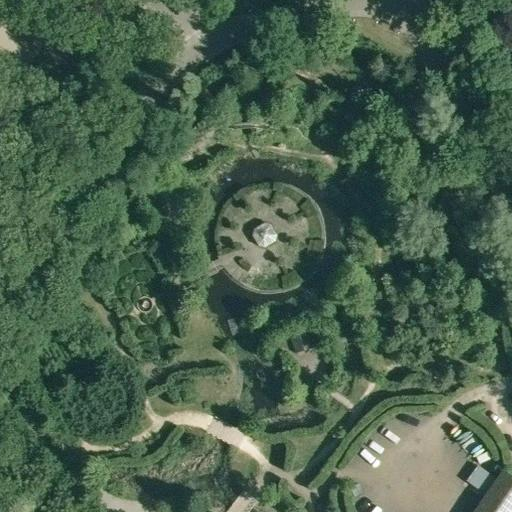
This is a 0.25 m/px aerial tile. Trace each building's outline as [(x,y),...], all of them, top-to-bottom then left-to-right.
[(462,20),(473,40),(505,24),(495,3),(462,20)] [(90,122),(73,112),(64,126),(81,137),(90,122)] [(251,235),(258,246),(264,248),(275,242),(276,235),(270,225),(264,223),(253,229),(251,235)] [(310,449),(319,451),(323,434),(314,432),(310,449)] [(511,511),(511,482),(500,475),(474,511),(511,511)]
